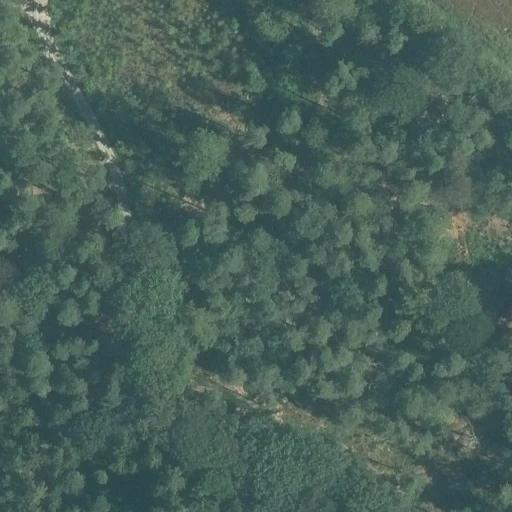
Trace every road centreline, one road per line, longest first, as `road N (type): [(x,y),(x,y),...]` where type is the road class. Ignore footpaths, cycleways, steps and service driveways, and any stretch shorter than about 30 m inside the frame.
road 1 (track): [(41,0),(39,18),(108,150),(127,208),(139,371),(157,437)]
road 2 (track): [(371,511),(308,475),(157,437)]
road 3 (track): [(157,437),(0,419)]
